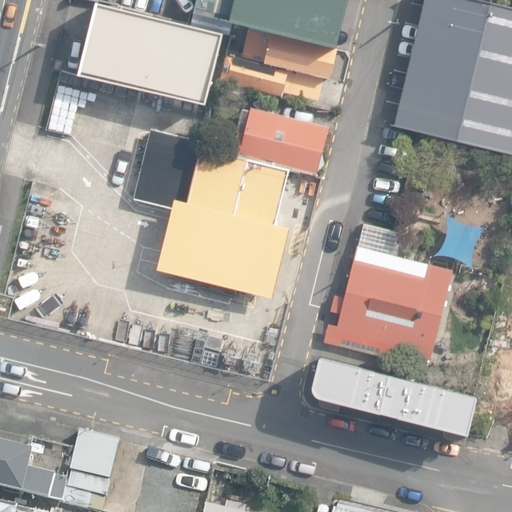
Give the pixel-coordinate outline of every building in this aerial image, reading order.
[(231,35),(234,22),(238,0),(197,0),(192,25),(226,33),(231,35)] [(350,0),(238,0),(234,22),(251,26),(340,47),(350,0)] [(511,6),(489,0),(427,0),(400,124),(511,151),(511,6)] [(226,33),(192,25),(99,2),(80,75),(209,104),(226,33)] [(332,78),(340,47),(251,26),(244,57),(290,68),(325,77),(332,78)] [(285,92),(290,68),(244,57),(229,53),(221,80),(284,96),(285,92)] [(290,68),(285,92),(319,101),(325,77),(290,68)] [(324,155),(330,127),(243,105),(231,155),(291,169),(318,176),(319,172),(322,170),(323,168),(325,164),(325,161),(325,157),(324,155)] [(277,224),(291,169),(231,155),(203,147),(205,141),(153,127),(135,199),(175,208),(159,268),(275,297),(291,227),(277,224)] [(478,226),(443,216),(432,254),(467,264),(478,226)] [(457,266),(360,245),(336,344),(432,363),(457,266)] [(487,392),(321,353),(316,378),(316,387),(322,394),(477,433),(487,392)] [(121,439),(82,430),(68,484),(108,494),(121,439)] [(39,448),(0,438),(0,486),(51,498),(57,474),(34,468),(39,448)] [(0,500),(0,511),(13,511),(16,504),(0,500)] [(204,511),(246,511),(248,505),(227,500),(225,508),(207,504),(204,511)]
